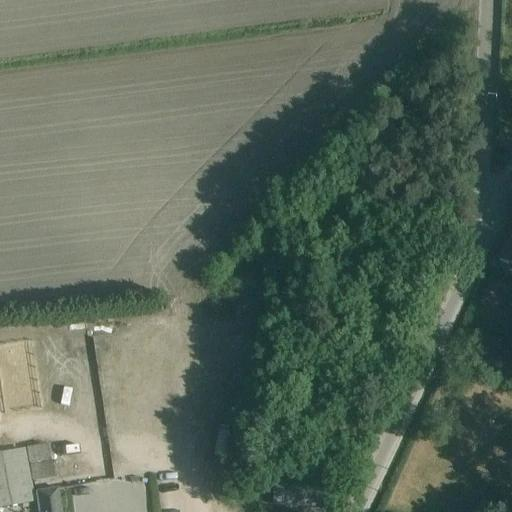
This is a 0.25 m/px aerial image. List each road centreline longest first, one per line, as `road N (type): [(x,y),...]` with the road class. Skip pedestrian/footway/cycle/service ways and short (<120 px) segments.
road 1 (unclassified): [(497,202),(352,511)]
road 2 (unclassified): [(491,0),(484,169),(497,202)]
